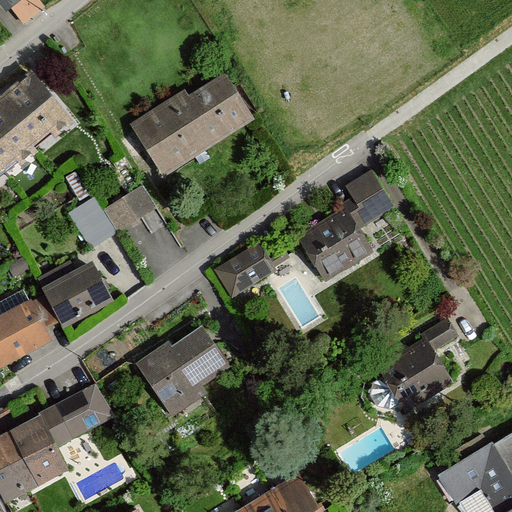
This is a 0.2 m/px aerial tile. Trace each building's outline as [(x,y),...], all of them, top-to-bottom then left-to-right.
[(4,0),(10,7),(15,3),(29,21),(47,6),(42,0),(4,0)] [(34,74),(0,101),(0,177),(21,161),(23,163),(37,153),(34,149),(56,131),(57,133),(72,121),(34,74)] [(137,125),(167,173),(254,118),(228,76),(192,99),(188,92),(137,125)] [(395,205),(374,170),(349,184),(355,194),(342,201),(346,207),(301,233),(327,277),(374,250),(360,225),(395,205)] [(105,211),(119,233),(150,213),(157,209),(143,187),(105,211)] [(70,214),(92,250),(119,233),(105,211),(96,198),(70,214)] [(276,267),(261,241),(217,268),(233,293),(276,267)] [(0,318),(0,364),(0,365),(51,339),(45,329),(62,320),(65,325),(113,300),(95,265),(46,290),(48,294),(0,318)] [(383,366),(410,411),(456,383),(436,351),(462,336),(451,319),(425,335),(428,339),(383,366)] [(230,366),(204,327),(174,348),(171,343),(141,364),(175,415),(208,393),(202,385),(230,366)] [(115,417),(98,385),(0,437),(0,485),(8,500),(68,469),(56,447),(115,417)] [(511,511),(511,435),(497,445),(495,442),(441,475),(459,504),(463,502),(469,511),(511,511)] [(248,511),(326,511),(323,506),(306,478),(248,511)]
